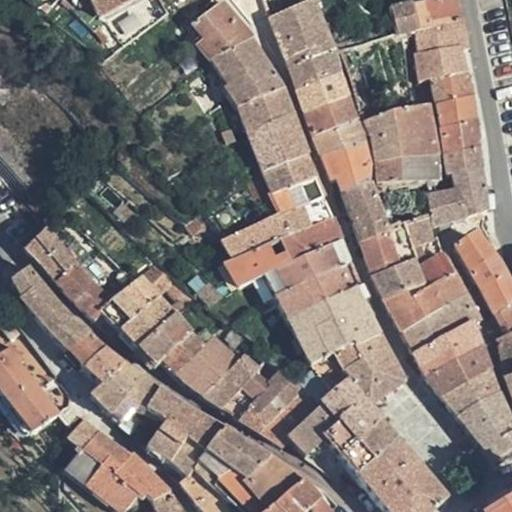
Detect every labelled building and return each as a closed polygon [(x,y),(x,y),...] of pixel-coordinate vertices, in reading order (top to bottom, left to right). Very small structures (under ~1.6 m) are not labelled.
[(101,31),(98,26),(85,0),(60,0),(59,1),(93,35),(101,31)] [(85,0),(98,26),(143,0),(85,0)] [(390,11),(397,36),(397,37),(402,37),(409,35),(414,34),(464,28),(456,0),(448,0),(418,6),(390,11)] [(312,5),(269,22),(288,71),(333,56),(312,5)] [(195,48),(209,66),(250,43),(220,6),(197,23),(190,28),(202,42),(195,48)] [(37,15),(43,19),(51,11),(46,7),(37,15)] [(464,28),(414,34),(420,56),(414,56),(418,83),(430,83),(443,82),(467,76),(461,57),(469,55),(464,28)] [(236,112),(246,138),(291,121),(281,94),(250,43),(209,66),(224,90),(222,93),(235,113),(236,112)] [(333,56),(288,71),(295,93),(338,79),(333,56)] [(443,82),(430,83),(435,108),(473,102),(467,76),(443,82)] [(338,79),(295,93),(303,117),(347,104),(338,79)] [(473,102),(435,108),(440,130),(476,125),(474,112),(473,102)] [(347,104),(303,117),(311,141),(356,127),(347,104)] [(384,117),(366,123),(375,143),(376,164),(437,161),(427,110),(419,111),(396,114),(384,117)] [(246,138),(260,177),(305,161),(291,121),(246,138)] [(440,130),(443,158),(478,151),(477,140),(476,125),(440,130)] [(356,127),(311,141),(320,161),(364,148),(356,127)] [(221,137),(225,148),(233,145),(229,134),(221,137)] [(364,148),(320,161),(329,186),(335,184),(340,197),(341,197),(369,187),(370,175),(364,148)] [(446,177),(451,176),(481,171),(478,151),(443,158),(446,177)] [(305,161),(260,177),(269,200),(315,184),(305,161)] [(437,161),(376,164),(377,185),(422,187),(423,185),(439,185),(437,161)] [(451,176),(456,193),(458,193),(465,221),(487,215),(484,183),(481,171),(451,176)] [(267,200),(275,219),(276,220),(322,202),(315,184),(269,200),(267,200)] [(369,187),(341,197),(358,248),(365,270),(384,262),(401,256),(405,268),(412,266),(411,254),(430,245),(427,232),(424,221),(399,228),(386,233),(374,199),(372,192),(369,187)] [(456,193),(426,197),(431,230),(434,230),(465,221),(458,193),(456,193)] [(322,202),(276,220),(285,241),(331,223),(322,202)] [(275,219),(224,243),(220,245),(230,264),(278,244),(285,241),(276,220),(275,219)] [(285,241),(278,244),(279,246),(283,257),(287,268),(340,245),(331,223),(285,241)] [(62,248),(45,231),(23,254),(39,268),(61,249),(62,248)] [(479,297),(508,282),(502,271),(498,265),(474,231),(452,248),(479,297)] [(411,254),(412,266),(414,272),(441,260),(435,242),(430,245),(411,254)] [(278,244),(230,264),(224,267),(237,292),(254,283),(262,280),(287,268),(283,257),(273,262),(268,251),(279,246),(278,244)] [(262,280),(273,302),(300,290),(350,269),(340,245),(287,268),(262,280)] [(61,249),(39,268),(73,309),(92,287),(87,282),(77,268),(61,249)] [(401,256),(384,262),(395,300),(401,298),(410,295),(405,268),(401,256)] [(417,293),(418,298),(451,279),(441,260),(414,272),(417,293)] [(384,262),(365,270),(369,283),(379,305),(395,300),(384,262)] [(175,284),(157,265),(134,285),(111,305),(98,316),(100,319),(111,330),(117,336),(160,300),(167,292),(175,284)] [(412,266),(405,268),(410,295),(417,293),(414,272),(412,266)] [(273,302),(282,321),(294,343),(340,320),(332,303),(359,290),(350,269),(300,290),(273,302)] [(66,358),(88,337),(72,321),(54,302),(28,270),(9,285),(18,303),(17,304),(31,322),(41,333),(66,358)] [(125,278),(104,298),(111,305),(134,285),(125,278)] [(406,306),(386,317),(399,339),(464,302),(451,279),(418,298),(406,306)] [(262,280),(254,283),(265,306),(273,302),(262,280)] [(511,307),(511,290),(508,282),(479,297),(492,318),(511,307)] [(184,294),(175,284),(167,292),(178,303),(185,312),(194,303),(184,294)] [(92,287),(73,309),(94,326),(100,319),(98,316),(111,305),(104,298),(92,287)] [(210,290),(198,300),(209,311),(219,302),(210,290)] [(302,359),(308,371),(331,359),(351,348),(353,351),(379,340),(362,307),(365,305),(359,290),(332,303),(340,320),(294,343),(302,359)] [(395,300),(379,305),(386,317),(406,306),(401,298),(395,300)] [(160,300),(117,336),(134,354),(174,316),(170,311),(160,300)] [(464,302),(399,339),(410,359),(469,328),(471,332),(478,329),(481,327),(478,320),(474,321),(468,309),(464,302)] [(185,312),(178,303),(170,311),(174,316),(177,320),(185,312)] [(511,307),(492,318),(504,339),(511,335),(511,307)] [(174,316),(134,354),(152,374),(159,368),(192,337),(177,320),(174,316)] [(11,343),(22,333),(14,323),(3,332),(11,343)] [(469,328),(410,359),(423,383),(479,355),(477,348),(471,332),(469,328)] [(478,329),(471,332),(477,348),(484,345),(478,329)] [(511,335),(504,339),(495,342),(499,367),(511,360),(511,335)] [(81,373),(104,352),(88,337),(66,358),(81,373)] [(192,337),(159,368),(173,381),(188,367),(204,350),(192,337)] [(351,348),(331,359),(347,385),(358,397),(364,393),(375,406),(403,386),(379,340),(353,351),(351,348)] [(188,367),(173,381),(192,397),(200,403),(223,380),(238,363),(212,341),(204,350),(188,367)] [(12,349),(0,357),(0,399),(29,439),(58,418),(20,367),(23,364),(12,349)] [(99,390),(123,367),(104,352),(81,373),(92,384),(99,390)] [(479,355),(423,383),(439,404),(450,395),(487,377),(483,364),(479,355)] [(259,373),(242,359),(238,363),(223,380),(200,403),(220,416),(256,377),(259,373)] [(333,398),(320,409),(335,427),(321,442),(323,445),(337,462),(379,424),(368,411),(358,397),(347,385),(331,359),(308,371),(333,398)] [(511,378),(511,360),(499,367),(501,382),(511,378)] [(144,415),(158,391),(123,367),(99,390),(87,402),(109,423),(121,407),(144,415)] [(256,377),(220,416),(237,428),(258,440),(302,393),(282,376),(279,374),(267,386),(256,377)] [(450,395),(439,404),(454,422),(472,411),(497,400),(487,377),(450,395)] [(511,378),(501,382),(511,408),(511,378)] [(186,441),(203,419),(175,403),(158,391),(144,415),(164,425),(186,441)] [(302,393),(258,440),(281,454),(287,446),(284,443),(320,409),(302,393)] [(364,393),(358,397),(368,411),(375,406),(364,393)] [(472,411),(454,422),(491,468),(511,455),(511,437),(497,400),(472,411)] [(154,439),(164,425),(144,415),(121,407),(109,423),(121,435),(131,444),(144,453),(154,439)] [(284,443),(287,446),(303,464),(323,445),(321,442),(335,427),(320,409),(284,443)] [(206,452),(223,431),(203,419),(186,441),(167,468),(182,480),(180,487),(181,488),(191,474),(206,452)] [(98,435),(83,423),(66,443),(77,451),(81,454),(98,435)] [(337,462),(353,482),(396,445),(379,424),(337,462)] [(167,468),(186,441),(164,425),(154,439),(144,453),(156,461),(167,468)] [(223,504),(269,460),(248,448),(223,431),(206,452),(191,474),(223,504)] [(146,499),(152,505),(170,493),(140,462),(138,463),(98,435),(81,454),(78,458),(76,458),(66,471),(118,511),(127,511),(137,499),(142,503),(146,499)] [(323,445),(303,464),(327,479),(337,462),(323,445)] [(396,445),(353,482),(379,511),(436,511),(447,503),(427,480),(396,445)] [(270,511),(302,483),(269,460),(223,504),(231,511),(270,511)] [(107,511),(118,511),(66,471),(62,476),(107,511)] [(231,511),(223,504),(191,474),(181,488),(192,502),(199,511),(231,511)] [(309,511),(319,504),(302,483),(270,511),(309,511)] [(511,511),(511,490),(508,493),(511,498),(511,502),(495,511),(511,511)] [(152,505),(153,511),(183,511),(170,493),(152,505)]
